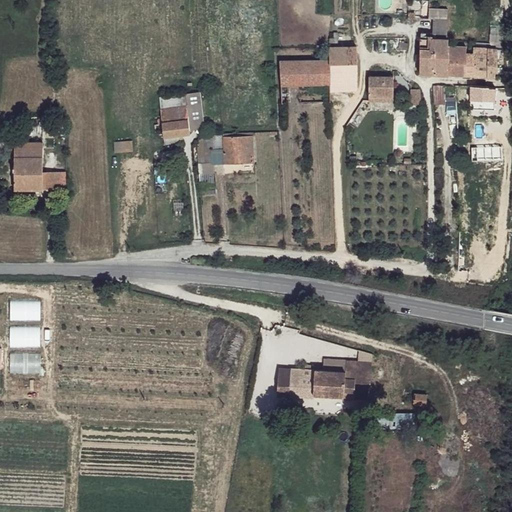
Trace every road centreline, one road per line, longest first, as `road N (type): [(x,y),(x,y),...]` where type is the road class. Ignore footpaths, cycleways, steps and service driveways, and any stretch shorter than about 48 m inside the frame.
road 1 (tertiary): [(0,266),(267,279),(511,320)]
road 2 (unknown): [(431,273),(495,266),(499,165)]
